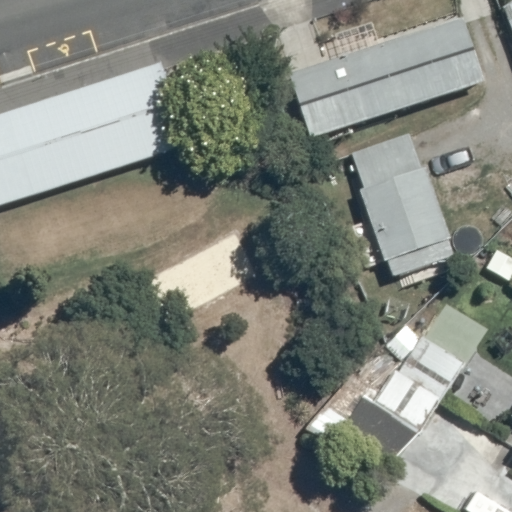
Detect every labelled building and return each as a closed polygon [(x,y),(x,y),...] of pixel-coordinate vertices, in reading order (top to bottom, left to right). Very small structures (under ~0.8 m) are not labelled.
[(511,2),(503,7),(511,29),(511,2)] [(310,141),(485,84),(463,18),(288,75),(310,141)] [(0,213),(195,149),(168,66),(0,121),(0,213)] [(454,257),(449,241),(452,240),(426,169),(423,170),(410,134),(351,155),(363,189),(358,190),(384,263),(388,262),(393,278),(454,257)] [(371,404),(420,434),(442,400),(392,369),(371,404)]
